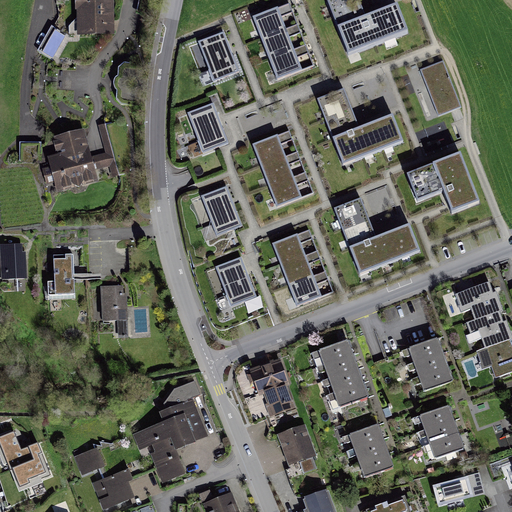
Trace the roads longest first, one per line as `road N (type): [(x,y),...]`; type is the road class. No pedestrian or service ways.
road 1 (residential): [(208,362),(165,229),(159,179),(160,88),(176,0)]
road 2 (residential): [(511,244),(208,362)]
road 3 (residential): [(40,0),(27,65),(27,139)]
road 4 (residential): [(132,0),(123,33),(95,67),(95,126)]
